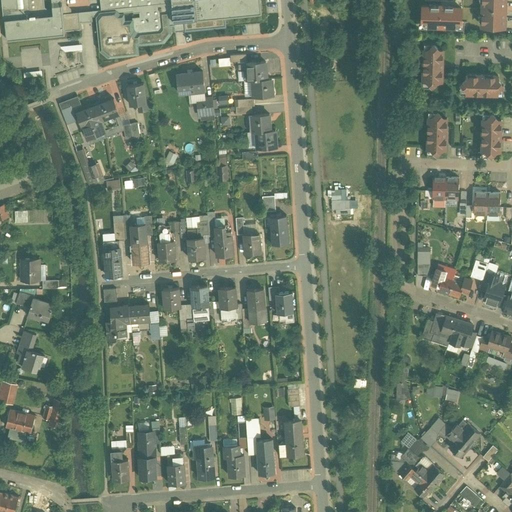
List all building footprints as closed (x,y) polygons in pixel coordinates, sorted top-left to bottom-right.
[(4,0),(6,19),(5,19),(7,39),(65,34),(65,31),(81,29),(80,18),(80,12),(63,14),(61,0),(4,0)] [(100,0),(101,10),(80,12),(80,18),(96,16),(99,19),(102,48),(111,56),(132,54),(134,53),(138,54),(137,46),(164,43),(171,34),(170,22),(184,21),(185,31),(226,27),(225,17),(262,13),(260,0),(100,0)] [(505,0),(483,0),(482,26),(504,27),(505,11),(504,11),(504,7),(505,7),(505,0)] [(467,29),(467,6),(424,6),(424,28),(467,29)] [(434,44),(428,50),(424,49),(423,81),(427,81),(432,87),(438,81),(442,82),(443,50),(439,50),(434,44)] [(77,47),(63,47),(63,53),(67,53),(67,61),(71,61),(71,65),(77,65),(77,47)] [(246,54),(230,55),(231,63),(246,61),(246,54)] [(266,62),(246,63),(247,80),(252,80),(267,79),(266,62)] [(203,72),(177,75),(179,94),(205,91),(203,72)] [(498,76),(467,75),(467,79),(461,84),(466,90),(466,94),(498,95),(498,91),(504,86),(498,80),(498,76)] [(267,79),(252,80),(254,97),(273,95),(272,79),(267,79)] [(144,83),(128,86),(131,106),(139,104),(147,103),(144,83)] [(220,96),(221,104),(230,104),(230,95),(220,96)] [(213,98),(197,100),(199,116),(214,114),(213,98)] [(114,99),(96,105),(101,120),(119,114),(120,114),(114,99)] [(254,99),(238,100),(239,107),(252,106),(255,106),(254,99)] [(96,105),(78,112),(83,127),(84,127),(101,120),(96,105)] [(76,119),(71,106),(64,109),(69,121),(76,119)] [(239,107),(236,107),(236,114),(252,113),(252,106),(239,107)] [(432,117),(428,117),(427,149),(431,149),(436,154),(442,149),(446,149),(447,118),(443,118),(438,112),(432,117)] [(119,114),(101,120),(106,132),(107,136),(108,136),(107,135),(117,131),(115,126),(123,123),(119,114)] [(269,114),(252,115),(253,132),(256,132),(271,131),(269,114)] [(497,120),(492,114),(487,119),(483,119),(482,151),(486,151),(491,156),(496,151),(500,151),(501,120),(497,120)] [(101,120),(84,127),(84,128),(82,129),(84,135),(86,134),(88,139),(106,132),(101,120)] [(138,123),(130,124),(133,138),(140,137),(138,123)] [(130,124),(123,125),(126,139),(133,138),(130,124)] [(271,131),(256,132),(257,148),(277,147),(276,130),(271,131)] [(174,163),(178,155),(170,151),(166,160),(174,163)] [(258,151),(242,152),(243,159),(259,158),(258,151)] [(227,161),(217,162),(219,181),(226,180),(226,173),(228,173),(227,161)] [(96,164),(88,167),(92,179),(101,175),(96,164)] [(195,170),(187,171),(188,182),(195,181),(195,170)] [(135,186),(145,186),(145,177),(135,178),(135,186)] [(446,177),(433,177),(433,199),(445,199),(446,177)] [(459,178),(446,177),(445,199),(458,200),(459,178)] [(336,209),(337,214),(353,214),(353,200),(348,200),(347,189),(329,190),(329,197),(332,197),(332,209),(336,209)] [(488,192),(475,192),(474,214),(487,214),(488,192)] [(501,193),(488,192),(487,214),(500,215),(501,193)] [(275,196),(263,197),(264,212),(276,211),(275,196)] [(15,211),(16,223),(29,222),(28,210),(15,211)] [(215,212),(207,212),(208,221),(208,223),(216,223),(215,212)] [(152,215),(144,216),(145,224),(146,224),(147,234),(153,233),(152,215)] [(286,215),(270,217),(273,244),(289,243),(286,215)] [(197,222),(196,217),(187,218),(187,221),(188,229),(188,237),(188,239),(190,259),(205,257),(204,235),(203,221),(197,222)] [(243,217),(236,218),(237,235),(244,234),(243,217)] [(124,221),(116,222),(117,238),(125,237),(124,221)] [(180,221),(170,222),(170,225),(171,232),(174,232),(174,233),(181,232),(180,232),(179,222),(180,222),(180,221)] [(187,221),(180,222),(181,232),(181,237),(188,237),(188,229),(187,221)] [(131,225),(132,238),(132,244),(147,242),(147,234),(146,224),(145,224),(131,225)] [(170,225),(166,226),(164,224),(160,224),(158,226),(160,241),(159,241),(160,261),(176,260),(174,233),(174,232),(171,232),(170,225)] [(216,226),(215,226),(216,235),(216,236),(227,235),(226,232),(226,225),(216,226)] [(244,234),(245,254),(261,252),(260,233),(244,234)] [(216,236),(216,237),(217,256),(234,255),(232,235),(227,235),(216,236)] [(121,255),(120,240),(104,242),(105,256),(121,255)] [(147,242),(132,244),(134,263),(150,262),(148,242),(147,242)] [(121,255),(105,256),(107,276),(123,275),(121,255)] [(40,259),(22,259),(22,271),(21,271),(21,279),(22,279),(22,281),(40,281),(40,259)] [(488,263),(476,259),(470,277),(483,281),(486,272),(488,263)] [(418,263),(418,275),(418,276),(435,276),(430,275),(430,263),(429,263),(429,264),(418,263)] [(453,279),(445,276),(446,272),(437,269),(435,276),(432,284),(440,287),(439,291),(449,294),(454,279),(453,279),(457,268),(456,268),(453,279)] [(492,274),(486,272),(483,281),(480,288),(487,291),(492,274)] [(497,276),(492,274),(487,291),(484,299),(499,304),(505,286),(498,284),(499,282),(496,281),(497,276)] [(464,282),(454,279),(449,294),(459,297),(462,290),(468,292),(472,280),(465,278),(464,282)] [(59,280),(43,281),(43,289),(59,289),(59,280)] [(208,285),(191,287),(193,304),(193,307),(209,305),(208,285)] [(236,287),(219,288),(221,308),(236,307),(237,307),(237,304),(236,287)] [(116,288),(104,289),(105,302),(118,301),(116,288)] [(179,288),(163,289),(165,309),(179,308),(181,308),(180,305),(179,288)] [(264,289),(248,290),(250,310),(265,308),(264,289)] [(27,294),(20,292),(16,304),(24,306),(24,304),(27,294)] [(292,292),(276,293),(278,313),(293,312),(292,292)] [(54,305),(34,299),(35,296),(27,294),(24,304),(31,307),(29,312),(50,318),(54,305)] [(193,304),(186,305),(187,320),(194,320),(193,307),(193,304)] [(149,305),(130,306),(131,322),(150,320),(149,305)] [(209,305),(193,307),(194,320),(195,320),(209,318),(209,320),(210,320),(209,305)] [(130,306),(111,307),(112,317),(113,329),(116,329),(116,332),(115,332),(115,334),(116,334),(116,335),(126,334),(125,322),(131,322),(130,306)] [(236,307),(221,308),(222,322),(223,322),(222,319),(236,317),(236,321),(237,321),(237,319),(236,307)] [(265,308),(250,310),(251,322),(251,319),(266,318),(265,308)] [(250,310),(242,310),(243,319),(244,329),(252,328),(251,322),(250,310)] [(456,319),(436,313),(434,322),(428,320),(422,338),(432,341),(434,334),(449,339),(443,360),(447,349),(456,319)] [(473,325),(456,319),(447,349),(449,342),(459,345),(460,343),(466,345),(471,331),(473,325)] [(194,320),(187,320),(188,328),(188,332),(195,331),(195,320),(194,320)] [(141,331),(140,323),(130,324),(130,326),(133,326),(133,332),(141,331)] [(471,331),(466,345),(473,347),(477,333),(471,331)] [(502,334),(492,331),(489,339),(483,337),(479,348),(489,351),(490,347),(497,349),(502,334)] [(36,335),(25,332),(23,338),(26,339),(34,342),(36,335)] [(511,337),(502,334),(497,349),(507,352),(505,360),(510,361),(511,358),(511,346),(510,346),(511,337)] [(34,342),(26,339),(19,363),(24,365),(23,368),(36,372),(42,354),(31,351),(34,342)] [(470,357),(466,367),(472,369),(476,359),(470,357)] [(506,364),(494,359),(492,364),(504,369),(506,364)] [(408,371),(399,370),(399,366),(396,385),(406,381),(408,371)] [(7,383),(2,402),(1,402),(12,405),(12,404),(16,385),(7,383)] [(443,397),(443,386),(428,385),(427,396),(443,397)] [(446,398),(458,401),(460,391),(448,388),(446,398)] [(231,398),(232,415),(243,414),(242,397),(231,398)] [(65,402),(55,400),(54,407),(50,420),(49,425),(59,427),(65,402)] [(54,407),(46,405),(43,418),(50,420),(54,407)] [(269,419),(276,419),(275,406),(264,407),(265,416),(262,416),(262,423),(269,423),(269,419)] [(35,415),(10,409),(6,427),(11,428),(8,437),(24,441),(27,432),(31,433),(35,415)] [(439,418),(431,427),(438,433),(441,430),(446,424),(439,418)] [(259,419),(246,420),(246,422),(248,438),(249,454),(258,454),(257,454),(256,441),(256,437),(261,437),(259,419)] [(301,420),(285,421),(287,443),(288,455),(304,454),(301,420)] [(246,422),(238,422),(240,438),(248,438),(246,422)] [(480,434),(469,425),(465,430),(457,423),(452,429),(470,446),(480,434)] [(452,429),(446,424),(441,430),(454,442),(450,448),(460,457),(470,446),(452,429)] [(216,425),(209,425),(210,441),(218,440),(216,425)] [(187,427),(179,428),(180,444),(188,443),(187,427)] [(160,428),(153,428),(153,432),(154,432),(154,443),(161,443),(160,428)] [(149,431),(143,431),(142,433),(139,433),(140,442),(139,442),(139,450),(140,450),(141,458),(155,457),(154,443),(154,432),(153,432),(151,432),(149,431)] [(273,440),(256,441),(257,454),(258,454),(274,453),(273,440)] [(126,441),(112,442),(112,452),(120,452),(122,453),(127,448),(126,441)] [(287,443),(279,444),(280,456),(288,455),(287,443)] [(237,445),(224,446),(225,457),(228,457),(229,476),(245,475),(244,455),(241,455),(240,445),(237,445)] [(493,445),(483,457),(488,461),(498,450),(493,445)] [(212,446),(194,447),(195,459),(198,458),(199,478),(215,477),(214,457),(213,457),(212,446)] [(112,452),(113,461),(122,460),(122,453),(120,452),(112,452)] [(183,453),(167,454),(168,464),(184,463),(183,453)] [(274,453),(258,454),(259,474),(275,472),(274,453)] [(415,453),(407,462),(414,468),(421,459),(415,453)] [(141,458),(139,458),(141,478),(147,478),(149,480),(155,479),(157,477),(155,457),(141,458)] [(113,461),(112,461),(114,480),(130,479),(128,459),(122,460),(113,461)] [(184,463),(168,464),(170,484),(186,483),(184,463)] [(416,470),(408,463),(399,473),(416,487),(414,488),(425,498),(435,486),(416,470)] [(445,475),(434,466),(429,471),(421,464),(416,470),(435,486),(445,475)] [(511,474),(500,486),(507,493),(511,488),(511,474)] [(468,485),(460,492),(465,497),(460,502),(467,509),(472,504),(475,507),(482,500),(468,485)] [(14,511),(19,497),(2,492),(0,500),(0,511),(3,511),(14,511)]
